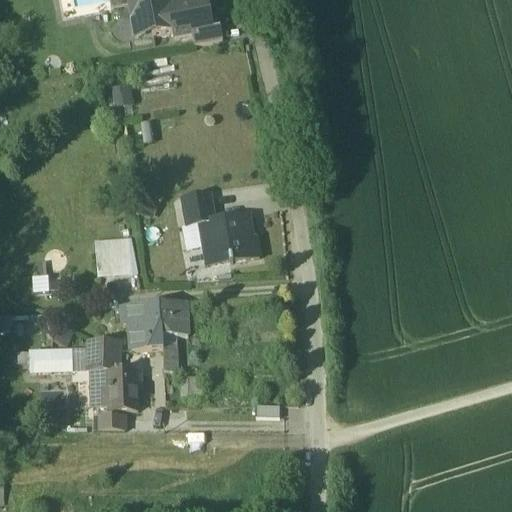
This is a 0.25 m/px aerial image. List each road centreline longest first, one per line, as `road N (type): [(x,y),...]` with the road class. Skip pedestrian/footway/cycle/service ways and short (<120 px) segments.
road 1 (residential): [(249,0),(290,190),(315,437),(311,511)]
road 2 (track): [(315,437),(511,382)]
